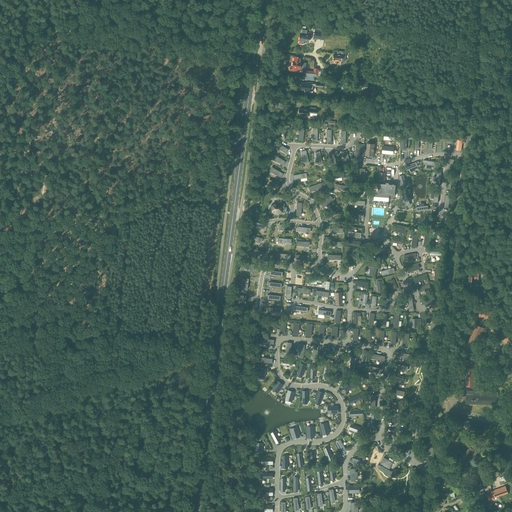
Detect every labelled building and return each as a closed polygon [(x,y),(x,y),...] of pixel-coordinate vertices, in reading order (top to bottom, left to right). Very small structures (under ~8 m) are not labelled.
[(299,40),(299,43),(303,44),(304,41),(308,42),(309,38),(310,38),(311,34),(306,34),(306,31),(301,30),(301,34),(300,34),(299,40)] [(314,31),(313,39),(324,41),(325,33),(314,31)] [(345,61),(345,51),(343,50),(342,55),(333,54),(333,60),(341,61),(345,61)] [(289,70),(299,72),(303,73),(303,69),(305,70),(306,63),(301,62),(300,62),(301,57),(294,56),(294,62),(293,62),(293,63),(292,63),(292,66),(292,67),(289,67),(289,70)] [(306,71),(305,75),(307,75),(314,76),(318,76),(319,68),(314,68),(313,71),(306,71)] [(367,82),(358,82),(357,90),(367,91),(367,82)] [(301,83),(301,87),(299,87),(299,89),(301,89),(304,89),(304,93),(312,94),(313,85),(315,86),(315,84),(313,84),(313,83),(309,83),(301,83)] [(348,105),(345,112),(353,116),(357,110),(348,105)] [(443,139),(443,150),(447,150),(447,143),(453,144),(453,139),(443,139)] [(278,143),(275,146),(281,149),(281,150),(286,153),(288,149),(278,143)] [(364,144),(355,143),(353,164),(360,165),(361,157),(363,158),(364,144)] [(365,155),(374,155),(375,144),(367,143),(365,155)] [(275,155),(273,159),(278,162),(283,165),(286,161),(275,155)] [(416,162),(405,167),(407,171),(410,169),(415,168),(418,166),(416,162)] [(272,167),(270,171),(276,174),(275,174),(281,178),(283,174),(272,167)] [(365,170),(354,169),(353,176),(364,177),(365,170)] [(270,180),(268,183),(273,186),(273,187),(278,190),(281,186),(270,180)] [(321,183),(309,187),(310,191),(316,189),(322,187),(321,183)] [(390,185),(390,186),(381,185),(381,184),(374,184),(373,197),(389,198),(389,195),(395,196),(395,185),(390,185)] [(406,193),(402,195),(406,206),(410,204),(409,201),(407,196),(406,193)] [(330,196),(320,204),(323,207),(328,203),(333,199),(330,196)] [(277,203),(272,203),(272,206),(270,206),(270,210),(272,210),(272,212),(276,212),(276,213),(281,213),(281,212),(284,212),(286,212),(286,210),(284,207),(284,203),(281,203),(281,202),(277,202),(277,203)] [(337,209),(325,214),(326,218),(332,215),(332,216),(338,213),(337,209)] [(421,214),(419,225),(424,225),(429,226),(430,219),(425,219),(426,215),(421,214)] [(436,231),(436,235),(440,236),(439,243),(443,244),(444,233),(436,231)] [(251,235),(249,239),(255,241),(261,243),(263,239),(251,235)] [(353,241),(354,239),(350,239),(350,241),(347,240),(347,245),(360,247),(361,242),(353,241)] [(249,248),(248,252),(254,254),(260,256),(261,252),(249,248)] [(388,251),(376,256),(378,261),(390,256),(388,251)] [(368,276),(374,277),(376,263),(371,262),(370,265),(368,264),(367,269),(369,270),(368,276)] [(418,265),(407,269),(408,273),(419,269),(418,265)] [(469,276),(469,283),(474,284),(474,278),(478,279),(479,273),(472,273),(471,276),(469,276)] [(424,275),(413,279),(415,283),(426,279),(424,275)] [(316,284),(321,285),(322,278),(310,277),(309,282),(316,282),(316,284)] [(240,289),(247,290),(248,279),(241,278),(240,289)] [(394,279),(390,281),(392,287),(394,291),(398,289),(394,279)] [(238,307),(245,307),(246,297),(239,296),(238,307)] [(426,307),(435,302),(431,297),(423,302),(426,307)] [(495,302),(492,307),(499,310),(501,306),(495,302)] [(478,317),(491,318),(491,311),(479,310),(478,317)] [(465,349),(473,353),(484,328),(476,324),(465,349)] [(511,334),(494,324),(490,332),(511,345),(511,334)] [(465,387),(475,386),(473,359),(464,360),(465,387)] [(300,364),(297,376),(301,377),(302,377),(303,375),(302,374),(305,365),(300,364)] [(339,370),(333,381),(338,383),(339,382),(340,380),(339,380),(343,372),(339,370)] [(277,381),(272,390),(277,394),(283,385),(277,381)] [(354,382),(344,389),(346,392),(347,392),(356,385),(354,382)] [(292,403),(295,392),(287,390),(285,401),(292,403)] [(465,401),(466,402),(466,403),(498,405),(498,391),(476,390),(467,390),(467,394),(466,394),(466,396),(461,396),(461,399),(465,399),(465,401)] [(319,391),(315,403),(319,404),(320,403),(321,402),(320,401),(323,392),(319,391)] [(359,396),(348,400),(349,404),(350,404),(360,400),(359,396)] [(487,424),(455,418),(453,425),(486,431),(487,424)] [(327,424),(320,425),(323,435),(330,433),(327,424)] [(351,425),(349,430),(350,431),(352,431),(353,431),(361,434),(363,430),(351,425)] [(297,427),(290,429),(293,439),(300,436),(297,427)] [(275,431),(271,433),(276,443),(280,441),(276,434),(277,433),(276,431),(275,431)] [(340,440),(336,442),(342,453),(346,451),(342,443),(342,442),(341,441),(340,440)] [(328,448),(323,449),(328,461),(332,459),(329,451),(329,450),(329,448),(328,448)] [(393,463),(392,462),(388,460),(383,458),(380,464),(383,466),(389,469),(393,463)] [(501,481),(499,481),(500,485),(505,484),(505,482),(508,481),(507,479),(509,479),(509,481),(511,479),(511,474),(508,476),(508,475),(500,477),(501,481)] [(505,486),(491,491),(491,493),(486,495),(489,501),(494,500),(493,498),(507,493),(505,486)]
